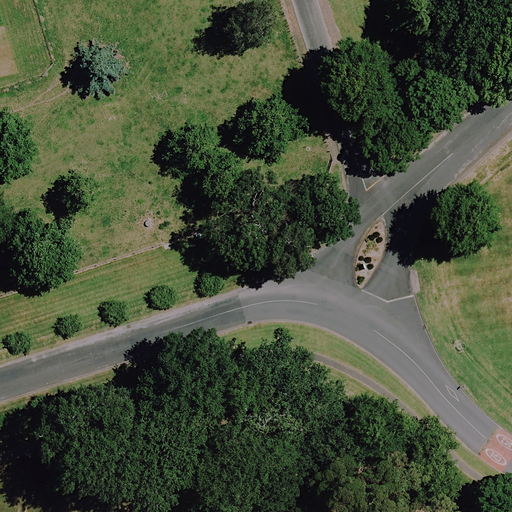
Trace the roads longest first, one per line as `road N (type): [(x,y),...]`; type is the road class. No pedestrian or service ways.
road 1 (unclassified): [(0,390),(238,313),(302,301)]
road 2 (unclassified): [(400,198),(395,279),(412,356)]
road 3 (unclassified): [(302,301),(367,221),(400,198)]
road 4 (unclassified): [(400,198),(511,108)]
road 5 (unclassified): [(412,356),(458,413),(511,457)]
road 6 (unclassified): [(302,301),(360,314),(412,356)]
